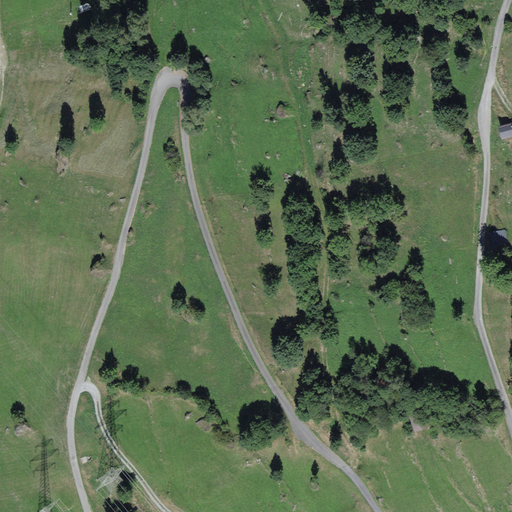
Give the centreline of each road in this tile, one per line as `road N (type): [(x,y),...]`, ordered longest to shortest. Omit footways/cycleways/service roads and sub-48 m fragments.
road 1 (unclassified): [(89,511),(72,448),(75,404),(114,294),(161,93),(184,78),(192,88),(190,156),(200,210),(243,325),(307,435),(352,473),(379,511)]
road 2 (unclassified): [(511,420),(481,320),(487,116),(511,2)]
road 3 (track): [(352,473),(330,373),(329,230),(312,165)]
road 4 (track): [(79,393),(97,391),(109,438),(167,511)]
